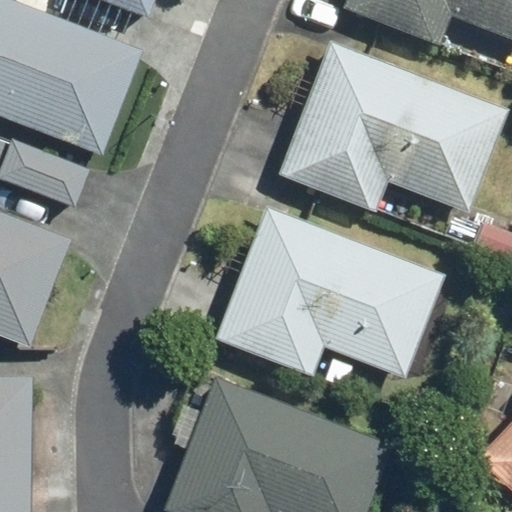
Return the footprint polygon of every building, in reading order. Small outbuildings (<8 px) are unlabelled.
[(141,45),(21,0),(0,0),(0,116),(99,154),(141,45)] [(149,0),(105,0),(143,15),(149,0)] [(511,0),(340,0),(338,4),(436,42),(448,12),(511,36),(511,0)] [(503,107),(325,38),(274,171),(371,208),(383,178),(463,209),(503,107)] [(85,165),(7,135),(0,153),(0,176),(69,204),(85,165)] [(440,270),(262,201),(211,334),(308,372),(320,342),(400,372),(440,270)] [(67,234),(0,208),(0,334),(25,344),(67,234)] [(360,511),(388,442),(210,374),(158,507),(172,511),(360,511)] [(24,511),(27,376),(0,375),(0,511),(24,511)] [(511,414),(474,455),(511,490),(511,414)]
